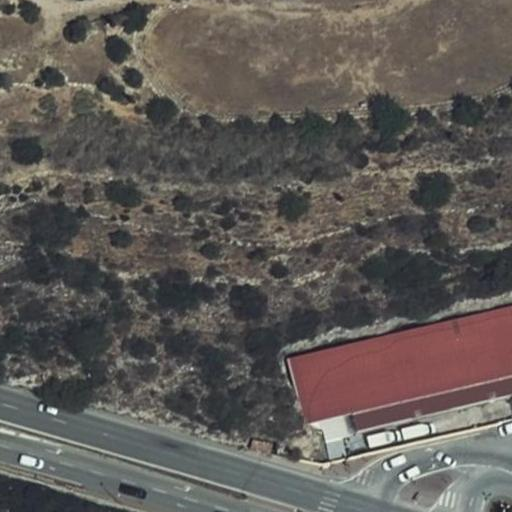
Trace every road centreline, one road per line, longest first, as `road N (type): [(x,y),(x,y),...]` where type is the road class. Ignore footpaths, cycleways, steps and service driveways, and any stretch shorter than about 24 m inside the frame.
road 1 (primary): [(369,511),(0,402)]
road 2 (primary): [(0,450),(226,511)]
road 3 (tertiary): [(511,466),(471,449),(417,459),(381,482),(369,511)]
